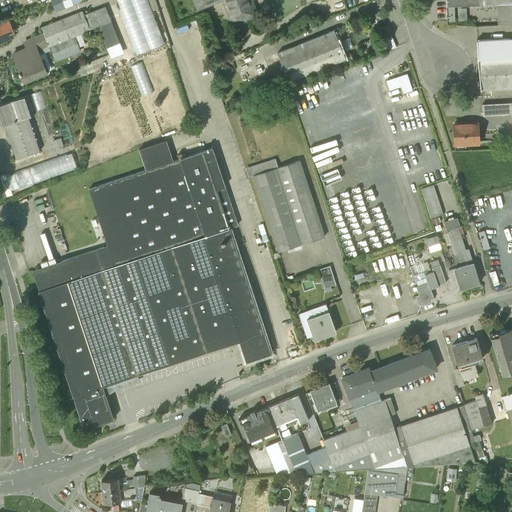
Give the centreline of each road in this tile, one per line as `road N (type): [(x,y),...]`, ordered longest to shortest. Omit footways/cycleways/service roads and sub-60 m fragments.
road 1 (tertiary): [(35,478),(313,361),(511,298)]
road 2 (unclassified): [(35,478),(0,257)]
